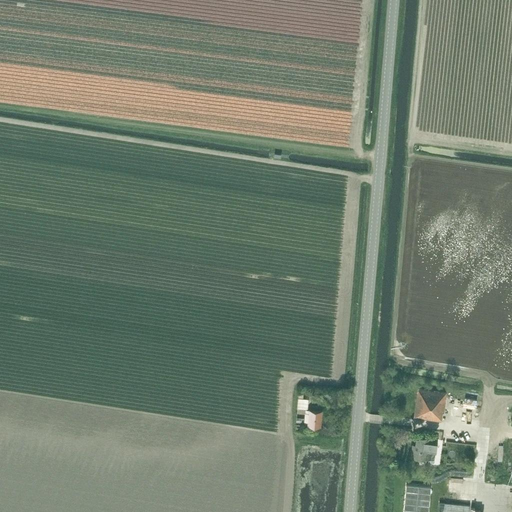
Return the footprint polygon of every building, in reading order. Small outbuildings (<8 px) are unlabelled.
[(483,387),(459,386),(459,396),(483,396),(483,387)] [(418,388),(414,418),(438,421),(438,420),(443,420),(446,398),(446,392),(418,388)] [(307,422),(307,425),(320,426),(321,411),(308,409),(309,399),(303,398),(304,394),(298,393),(297,409),(305,409),(304,422),(307,422)] [(479,417),(480,400),(457,399),(456,416),(479,417)] [(412,448),(410,457),(427,459),(434,460),(435,453),(437,440),(430,439),(430,438),(416,436),(415,444),(414,448),(412,448)] [(406,484),(403,511),(428,511),(431,487),(406,484)] [(439,502),(438,511),(468,511),(470,505),(439,502)]
